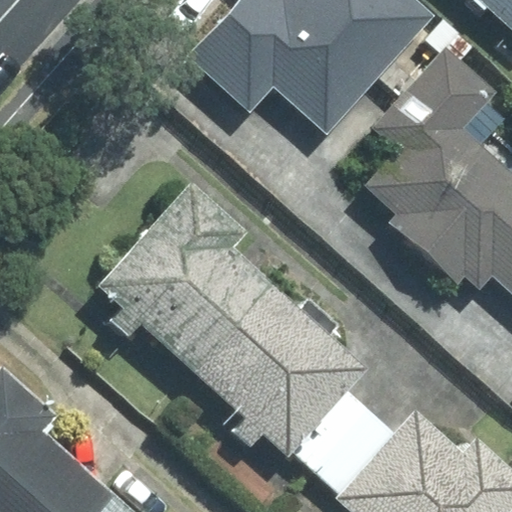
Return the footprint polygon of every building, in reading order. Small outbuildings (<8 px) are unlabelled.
[(255,87),(324,147),(430,26),(399,0),(221,0),(164,65),(227,120),(255,87)] [(511,0),(458,0),(511,50),(511,0)] [(359,191),(511,310),(511,197),(452,151),(482,112),(414,59),(355,135),(385,159),(359,191)] [(88,301),(328,511),(511,511),(511,487),(180,197),(88,301)] [(0,511),(83,511),(17,453),(38,429),(0,395),(0,511)]
